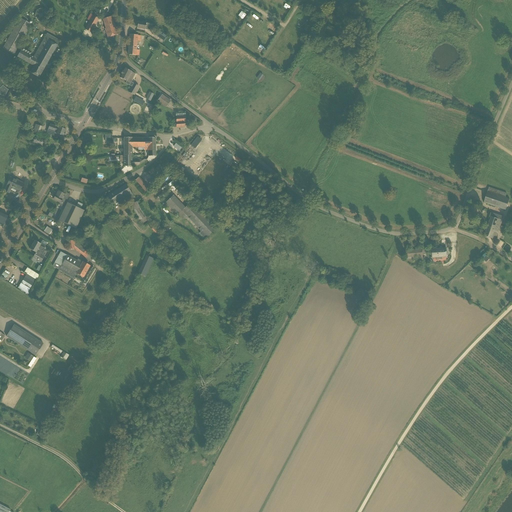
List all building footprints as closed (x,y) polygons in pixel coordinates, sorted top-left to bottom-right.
[(47,20),(49,15),(47,10),(42,8),(37,10),(35,15),(37,20),(42,22),(47,20)] [(85,29),(91,33),(99,19),(93,16),(93,15),(90,14),(87,19),(90,21),(85,29)] [(118,35),(112,16),(103,19),(106,28),(105,28),(108,38),(118,35)] [(31,25),(20,18),(3,48),(14,55),(23,39),(31,25)] [(146,23),(146,22),(142,21),(142,22),(138,22),(137,28),(152,31),(153,25),(150,24),(146,23)] [(157,31),(153,37),(158,40),(162,35),(157,31)] [(34,57),(21,50),(17,57),(34,66),(30,73),(39,78),(57,45),(60,41),(47,34),(34,57)] [(136,55),(139,55),(139,50),(137,50),(137,41),(141,41),(141,36),(130,35),(128,55),(136,55)] [(124,68),(119,77),(126,81),(125,84),(129,86),(130,83),(135,74),(132,72),(124,68)] [(132,87),(129,92),(134,95),(139,87),(133,84),(132,87)] [(0,94),(5,96),(4,97),(5,97),(9,89),(8,89),(8,90),(3,85),(1,88),(0,87),(0,94)] [(163,103),(167,105),(170,101),(162,95),(158,101),(162,104),(163,103)] [(185,116),(185,115),(185,112),(182,112),(178,112),(178,113),(175,113),(175,116),(176,116),(176,117),(175,117),(176,127),(185,127),(189,127),(189,120),(185,120),(185,116)] [(48,130),(55,133),(64,136),(66,130),(58,127),(50,124),(48,130)] [(195,148),(202,140),(198,136),(191,145),(195,148)] [(132,138),(132,137),(124,137),(124,155),(132,155),(132,147),(132,138)] [(44,141),(35,138),(33,142),(43,146),(44,141)] [(132,138),(132,147),(144,147),(145,138),(140,138),(132,138)] [(148,150),(148,156),(156,156),(155,138),(149,138),(145,138),(144,147),(144,151),(145,151),(145,150),(148,150)] [(132,159),(132,155),(124,155),(124,167),(132,166),(132,165),(138,165),(139,164),(139,160),(132,159)] [(14,193),(20,191),(24,183),(10,177),(7,185),(4,191),(9,193),(10,190),(11,191),(14,193)] [(139,177),(134,182),(145,195),(151,190),(139,177)] [(106,198),(112,206),(118,202),(121,206),(134,197),(126,185),(106,198)] [(505,197),(507,193),(489,187),(484,203),(506,210),(510,199),(505,197)] [(58,191),(53,199),(60,203),(59,205),(63,208),(67,200),(70,195),(66,192),(65,194),(58,191)] [(204,238),(206,237),(216,228),(191,202),(185,207),(173,195),(163,205),(175,217),(177,215),(182,220),(187,216),(201,231),(199,233),(204,238)] [(141,221),(147,216),(141,208),(137,201),(131,204),(135,211),(141,221)] [(67,203),(65,207),(59,221),(76,229),(84,211),(80,209),(83,204),(78,202),(76,207),(67,203)] [(492,213),(487,227),(495,229),(497,223),(501,224),(502,220),(504,217),(492,213)] [(498,233),(501,224),(497,223),(495,229),(487,227),(484,236),(492,239),(494,231),(498,233)] [(170,228),(167,224),(161,231),(164,234),(170,228)] [(151,229),(159,236),(161,234),(161,233),(154,227),(151,229)] [(173,246),(165,239),(160,245),(169,252),(173,246)] [(74,240),(68,241),(69,249),(75,249),(86,258),(90,253),(87,251),(87,250),(74,240)] [(30,249),(36,253),(39,247),(43,250),(43,249),(45,247),(41,244),(35,241),(30,249)] [(47,252),(43,249),(43,250),(39,247),(36,253),(33,257),(41,262),(44,257),(47,252)] [(447,257),(446,248),(432,249),(433,258),(436,257),(437,259),(443,259),(443,257),(447,257)] [(422,249),(415,250),(406,251),(406,258),(423,257),(423,255),(422,249)] [(59,270),(67,256),(61,252),(52,266),(59,270)] [(154,259),(146,255),(138,273),(145,277),(154,259)] [(77,274),(83,277),(90,266),(83,262),(82,264),(67,256),(59,270),(74,279),(77,274)] [(18,289),(27,294),(36,280),(27,274),(18,289)] [(36,356),(43,344),(14,325),(6,336),(36,356)] [(64,352),(60,357),(66,360),(69,355),(64,352)] [(28,353),(25,358),(30,362),(34,357),(28,353)]
